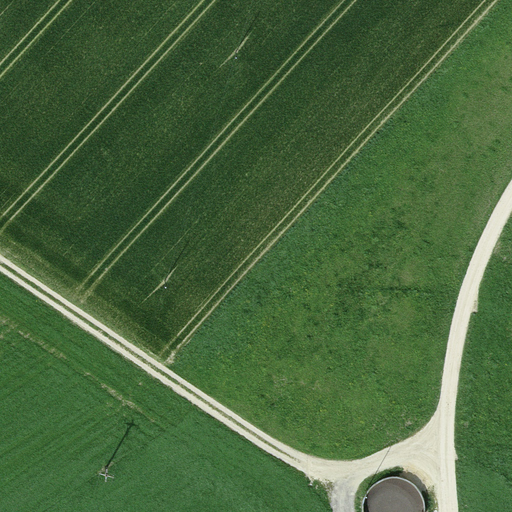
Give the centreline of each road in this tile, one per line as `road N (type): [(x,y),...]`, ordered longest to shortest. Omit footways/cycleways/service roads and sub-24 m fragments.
road 1 (track): [(0,260),(290,457),(359,472),(445,436)]
road 2 (track): [(511,195),(470,282),(456,345),(445,436),(447,511)]
